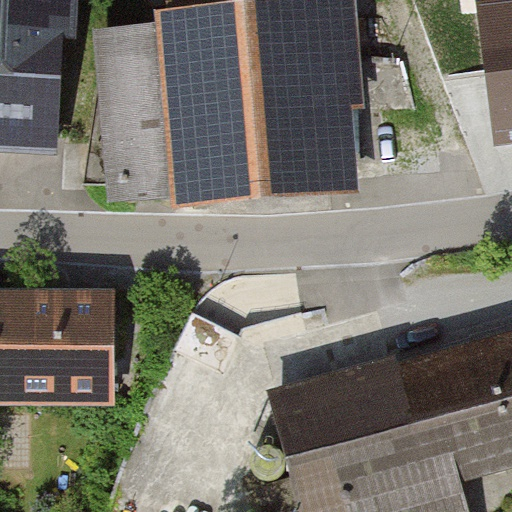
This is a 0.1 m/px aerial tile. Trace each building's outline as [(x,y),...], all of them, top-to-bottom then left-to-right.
[(59,0),(0,0),(0,169),(58,170),(59,0)] [(361,130),(348,0),(159,0),(163,42),(149,44),(92,49),(106,187),(162,182),(167,230),(353,212),(345,132),(361,130)] [(496,150),(497,157),(511,155),(511,0),(482,0),(486,25),(453,30),(470,153),(496,150)] [(110,309),(0,312),(0,429),(113,426),(110,309)] [(511,348),(269,413),(295,511),(458,511),(455,501),(511,485),(511,348)]
